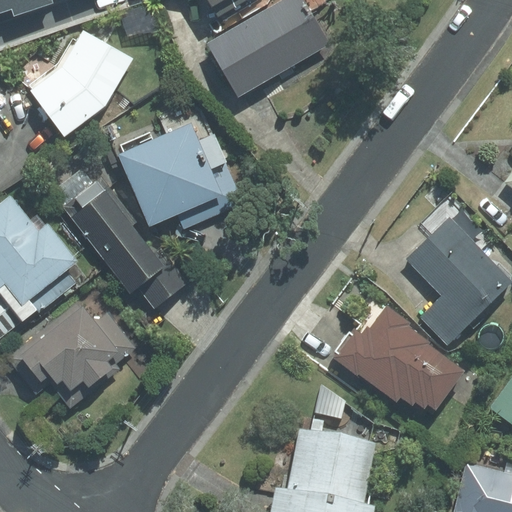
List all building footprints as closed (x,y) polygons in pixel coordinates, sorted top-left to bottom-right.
[(226,0),(207,0),(214,9),(226,0)] [(332,46),(304,0),(277,0),(209,41),(244,98),(332,46)] [(134,59),(79,30),(63,67),(31,91),(69,137),(115,101),(134,59)] [(224,198),(189,123),(119,155),(153,230),(224,198)] [(190,283),(102,178),(61,211),(129,299),(140,290),(157,311),(190,283)] [(38,227),(14,196),(0,207),(0,278),(7,287),(22,306),(29,300),(77,261),(45,221),(38,227)] [(511,284),(511,280),(451,215),(406,261),(443,297),(418,323),(444,350),(511,284)] [(94,324),(77,302),(5,360),(37,400),(54,387),(70,406),(138,352),(107,313),(94,324)] [(464,375),(387,307),(369,329),(362,324),(334,357),(393,406),(400,398),(427,420),(464,375)] [(511,369),(487,405),(511,422),(511,369)] [(347,404),(323,382),(316,415),(343,421),(347,404)] [(376,440),(300,427),(289,490),(274,487),(270,511),(375,511),(376,508),(365,506),(376,440)] [(511,511),(511,474),(464,462),(451,511),(511,511)]
